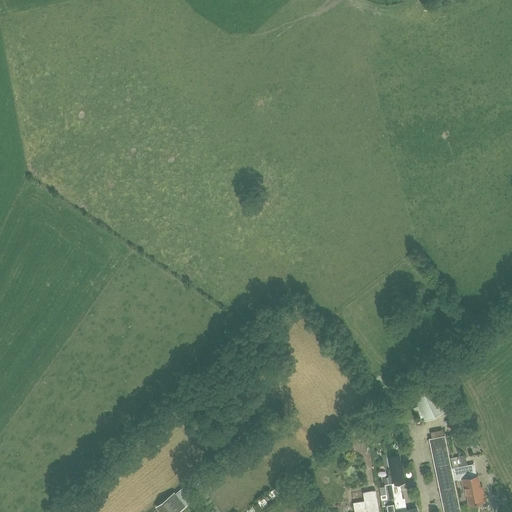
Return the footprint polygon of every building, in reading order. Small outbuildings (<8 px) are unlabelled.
[(444,411),(430,381),(411,390),(425,420),(444,411)] [(460,511),(445,435),(431,438),(429,438),(444,511),(460,511)] [(393,484),(400,483),(405,482),(402,464),(400,455),(388,456),(390,466),(393,483),(393,484)] [(474,463),(468,464),(455,467),(458,480),(463,479),(466,495),(468,495),(470,504),(485,501),(482,486),(480,486),(477,475),(476,475),(474,463)] [(392,483),(391,476),(383,478),(385,484),(392,483)] [(382,506),(385,506),(386,511),(396,511),(393,493),(392,483),(385,484),(386,494),(380,495),(382,506)] [(185,486),(175,494),(185,506),(195,498),(185,486)] [(366,511),(379,511),(376,491),(364,493),(365,501),(366,511)] [(407,510),(404,499),(404,498),(402,498),(401,491),(393,493),(396,511),(417,511),(417,508),(409,509),(407,510)] [(173,492),(160,503),(156,507),(159,511),(177,511),(185,506),(175,494),(173,492)] [(366,511),(365,501),(353,503),(354,511),(366,511)]
